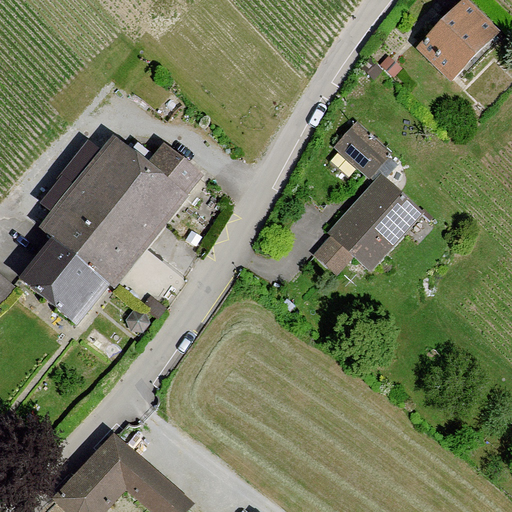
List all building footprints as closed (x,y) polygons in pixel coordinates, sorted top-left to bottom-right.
[(469,6),(423,53),(455,84),(501,37),(469,6)] [(390,58),(382,67),(394,79),(402,70),(390,58)] [(383,72),(371,60),(363,68),(376,80),(383,72)] [(395,155),(362,126),(341,150),(374,179),(395,155)] [(60,242),(27,283),(80,326),(114,284),(118,287),(168,225),(204,179),(167,150),(152,170),(118,143),(48,232),(60,242)] [(338,238),(321,257),(341,275),(358,256),(375,270),(425,214),(386,180),(336,236),(338,238)] [(0,277),(0,306),(14,289),(0,277)] [(185,511),(194,503),(119,439),(116,436),(56,498),(70,511),(102,511),(126,486),(156,511),(185,511)]
